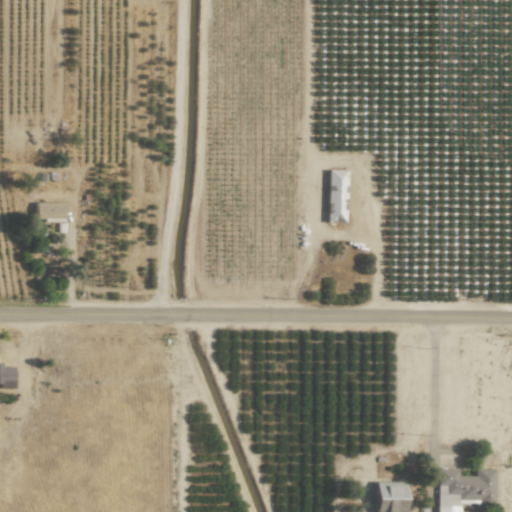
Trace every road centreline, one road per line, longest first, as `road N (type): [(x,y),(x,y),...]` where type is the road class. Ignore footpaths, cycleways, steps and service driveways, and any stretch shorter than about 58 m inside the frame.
road 1 (tertiary): [(0,322),(511,324)]
road 2 (residential): [(166,0),(169,323)]
